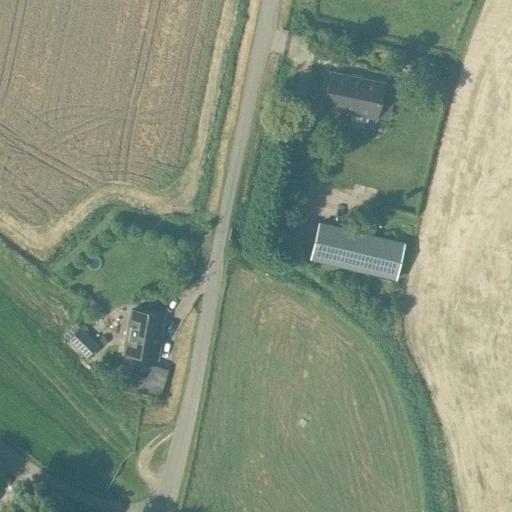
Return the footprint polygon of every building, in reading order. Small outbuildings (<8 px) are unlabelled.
[(373,124),(382,90),(329,77),(321,111),(373,124)] [(422,156),(341,136),(332,171),(413,192),(422,156)] [(402,243),(320,222),(311,259),(393,280),(402,243)] [(164,315),(129,309),(121,355),(156,361),(164,315)] [(67,340),(87,360),(99,348),(78,328),(67,340)]
